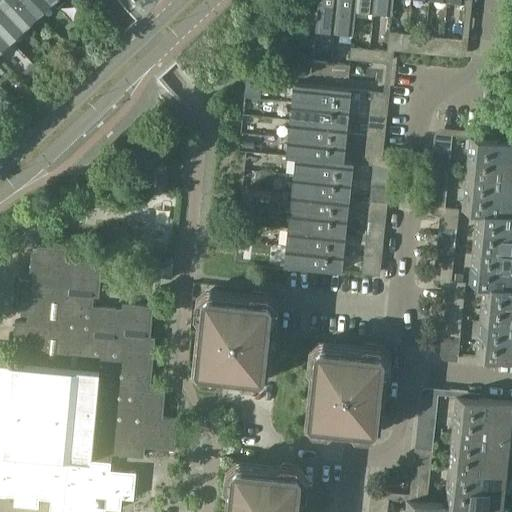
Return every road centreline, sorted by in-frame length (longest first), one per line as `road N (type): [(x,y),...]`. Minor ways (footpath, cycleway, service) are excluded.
road 1 (residential): [(411,369),(416,313),(405,288),(423,91),(437,81),(466,83),(483,63),(489,0)]
road 2 (tertiary): [(0,201),(215,0)]
road 3 (tertiary): [(183,0),(0,172)]
road 4 (unclassified): [(353,455),(271,446),(265,409),(212,403)]
road 5 (residential): [(353,455),(382,452),(404,431),(411,369)]
